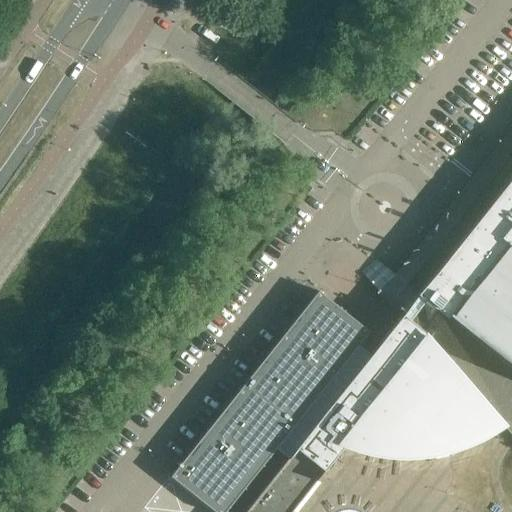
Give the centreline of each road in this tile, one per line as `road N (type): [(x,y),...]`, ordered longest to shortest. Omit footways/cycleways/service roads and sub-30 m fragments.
road 1 (secondary): [(0,177),(122,0)]
road 2 (secondary): [(80,0),(0,116)]
